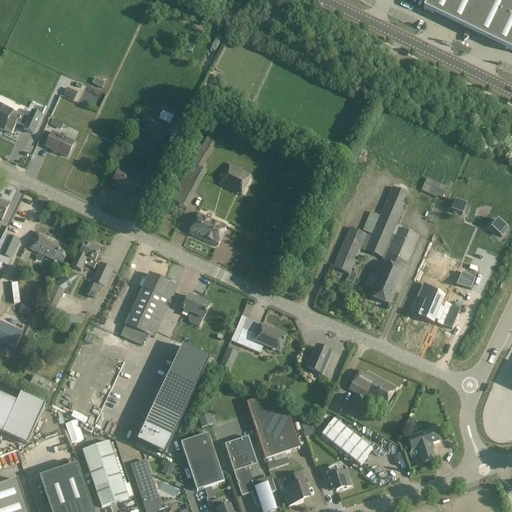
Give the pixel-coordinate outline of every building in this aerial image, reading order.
[(428,0),(423,10),(511,52),(511,8),(494,0),(428,0)] [(511,0),(494,0),(511,8),(511,0)] [(243,106),(231,100),(228,108),(239,113),(243,106)] [(0,105),(0,129),(3,131),(12,135),(17,124),(25,127),(24,130),(34,134),(42,117),(32,112),(29,119),(0,105)] [(169,134),(154,127),(144,149),(153,154),(143,173),(152,177),(164,151),(162,149),(169,134)] [(75,143),(52,133),(45,148),(68,158),(75,143)] [(200,168),(202,169),(216,144),(206,138),(171,200),(179,204),(186,191),(200,168)] [(237,183),(247,188),(252,175),(228,165),(219,184),(234,191),(237,183)] [(119,169),(111,185),(120,190),(121,188),(126,190),(125,191),(134,195),(142,179),(132,174),(132,176),(119,169)] [(447,188),(427,179),(421,191),(437,198),(438,196),(443,198),(447,188)] [(410,194),(393,187),(380,216),(371,212),(363,231),(372,235),(371,237),(350,228),(333,267),(350,275),(361,249),(383,258),(385,263),(370,298),(389,306),(395,292),(404,271),(418,236),(400,229),(400,227),(397,226),(410,194)] [(454,200),(450,210),(461,215),(466,205),(454,200)] [(9,207),(0,203),(0,220),(2,221),(9,207)] [(226,227),(198,214),(196,219),(195,218),(190,231),(191,231),(189,235),(217,248),(219,244),(220,244),(225,232),(224,231),(226,227)] [(460,251),(470,228),(448,219),(438,241),(460,251)] [(499,221),(492,230),(502,238),(509,229),(499,221)] [(265,230),(260,242),(282,251),(287,240),(265,230)] [(69,249),(36,233),(29,249),(62,265),(69,249)] [(0,263),(8,267),(11,260),(19,242),(8,237),(8,238),(3,236),(0,242),(0,263)] [(92,248),(85,244),(79,256),(78,256),(72,268),(81,272),(84,266),(94,270),(97,265),(94,264),(100,251),(100,249),(98,247),(96,246),(94,246),(92,248)] [(94,320),(55,404),(96,423),(153,303),(165,309),(175,286),(130,265),(119,287),(120,287),(103,324),(94,320)] [(112,271),(101,265),(93,282),(86,295),(95,300),(102,287),(104,288),(112,271)] [(462,273),(456,286),(470,291),(475,279),(462,273)] [(72,285),(65,277),(53,286),(54,287),(47,301),(48,301),(45,308),(56,313),(60,306),(58,305),(64,292),(63,291),(72,285)] [(423,284),(417,299),(425,302),(418,318),(434,325),(435,322),(438,323),(437,325),(442,327),(442,326),(452,330),(460,310),(445,306),(444,310),(441,309),(443,303),(438,301),(440,296),(423,284)] [(184,295),(178,308),(183,310),(183,311),(191,314),(189,319),(190,323),(200,327),(203,320),(204,320),(210,306),(189,297),(189,298),(184,295)] [(21,304),(19,314),(31,317),(33,307),(21,304)] [(0,323),(0,346),(13,352),(22,334),(0,323)] [(73,326),(65,324),(62,340),(70,341),(73,326)] [(286,338),(261,328),(257,337),(243,331),(238,345),(261,355),(264,346),(280,353),(286,338)] [(183,347),(137,443),(165,456),(210,360),(183,347)] [(228,349),(223,360),(231,364),(236,352),(228,349)] [(331,357),(315,350),(307,370),(323,377),(331,357)] [(368,375),(361,371),(349,390),(356,394),(344,415),(352,420),(365,399),(384,410),(397,389),(369,373),(368,375)] [(52,384),(36,377),(31,388),(47,395),(52,384)] [(119,389),(110,406),(118,409),(126,393),(119,389)] [(289,393),(281,394),(282,403),(289,402),(289,401),(289,399),(289,393)] [(17,404),(0,395),(0,433),(28,447),(46,406),(21,395),(17,404)] [(288,414),(257,400),(247,404),(266,460),(272,458),(274,464),(285,460),(283,455),(300,450),(288,414)] [(213,425),(210,414),(198,418),(201,428),(213,425)] [(416,421),(409,419),(404,432),(410,434),(412,433),(416,421)] [(373,451),(334,421),(322,436),(361,466),(373,451)] [(315,430),(303,425),(302,425),(306,437),(313,435),(315,430)] [(441,441),(437,429),(408,439),(412,451),(417,449),(422,464),(435,459),(432,451),(434,450),(432,444),(441,441)] [(224,484),(208,435),(181,444),(197,493),(224,484)] [(256,491),(255,489),(249,469),(258,466),(248,438),(225,446),(242,497),(252,494),(251,493),(256,491)] [(128,500),(109,443),(82,452),(102,509),(128,500)] [(161,506),(146,461),(131,466),(145,511),(171,511),(171,509),(170,509),(168,507),(165,505),(161,506)] [(175,466),(166,462),(162,473),(170,477),(175,466)] [(93,511),(78,465),(39,478),(50,511),(93,511)] [(339,474),(336,467),(322,472),(329,491),(335,488),(337,492),(352,487),(347,472),(339,474)] [(309,495),(302,473),(288,478),(289,479),(287,479),(286,480),(285,481),(284,482),(284,484),(283,485),(283,486),(283,488),(284,489),(283,489),(289,508),(303,503),(301,498),(309,495)] [(251,493),(252,494),(256,505),(256,506),(256,507),(257,507),(258,508),(259,508),(260,508),(261,508),(262,511),(276,511),(271,494),(276,492),(272,480),(263,483),(264,486),(255,489),(256,491),(251,493)] [(27,511),(17,481),(0,486),(0,511),(27,511)] [(223,508),(221,500),(208,504),(210,511),(232,511),(230,506),(223,508)]
